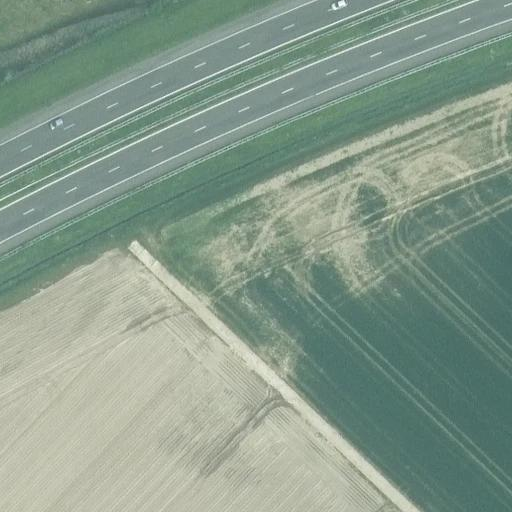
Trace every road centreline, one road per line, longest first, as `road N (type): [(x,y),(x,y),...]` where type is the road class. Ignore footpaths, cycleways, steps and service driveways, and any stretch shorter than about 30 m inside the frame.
road 1 (motorway): [(0,226),(262,100),(511,4)]
road 2 (track): [(410,511),(128,243)]
road 3 (motorway): [(350,0),(0,161)]
